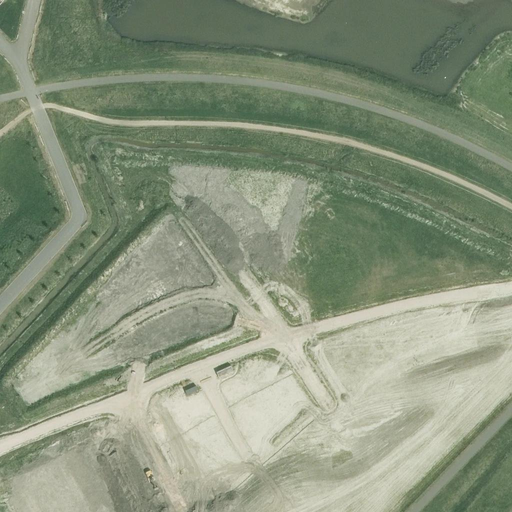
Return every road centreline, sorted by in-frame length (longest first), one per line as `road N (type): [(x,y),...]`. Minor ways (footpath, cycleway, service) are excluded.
road 1 (unknown): [(511,206),(371,147),(271,128),(103,120),(45,106),(0,131)]
road 2 (unclassified): [(0,307),(78,216),(18,59)]
